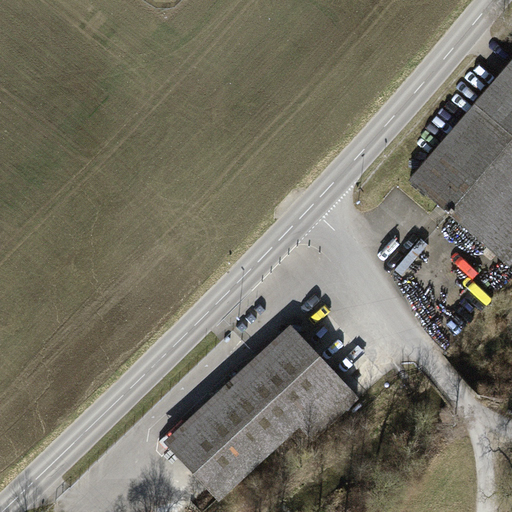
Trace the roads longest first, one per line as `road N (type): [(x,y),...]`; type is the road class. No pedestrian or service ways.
road 1 (tertiary): [(493,0),(285,234),(4,511)]
road 2 (track): [(511,426),(486,425),(312,204)]
